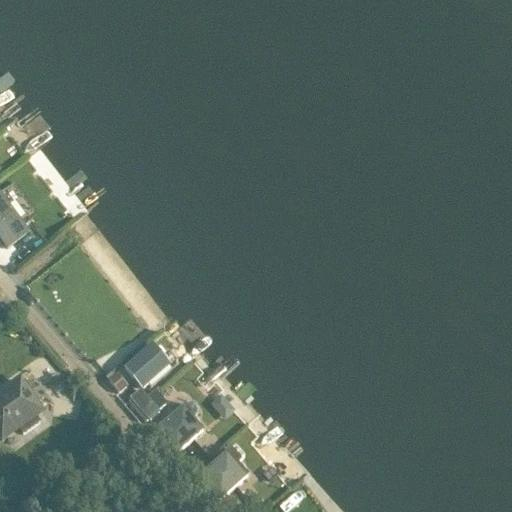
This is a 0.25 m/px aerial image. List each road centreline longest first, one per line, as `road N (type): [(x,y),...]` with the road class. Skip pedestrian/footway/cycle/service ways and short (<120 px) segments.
road 1 (residential): [(140,441),(0,275)]
road 2 (residential): [(43,511),(140,441)]
